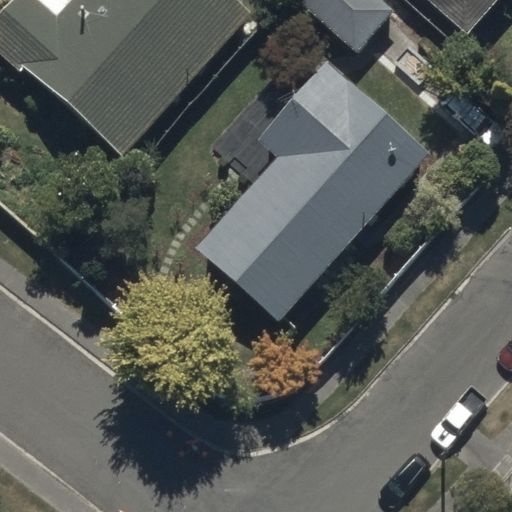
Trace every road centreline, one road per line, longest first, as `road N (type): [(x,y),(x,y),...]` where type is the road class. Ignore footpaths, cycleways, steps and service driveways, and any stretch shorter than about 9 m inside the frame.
road 1 (residential): [(324,511),(511,301)]
road 2 (residential): [(0,359),(196,511)]
